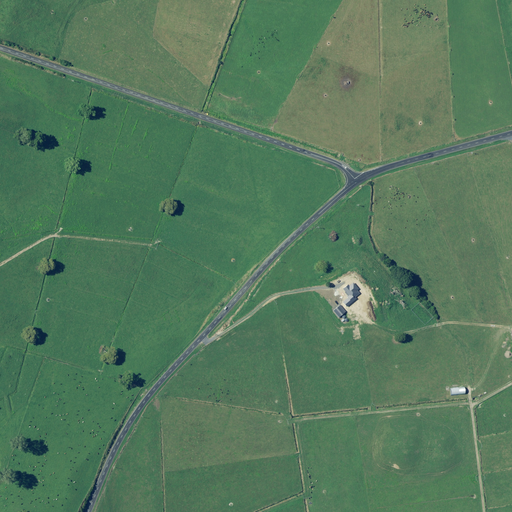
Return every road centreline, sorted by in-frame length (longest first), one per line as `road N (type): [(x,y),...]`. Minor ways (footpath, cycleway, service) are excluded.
road 1 (tertiary): [(356,181),(266,262),(143,401),(89,511)]
road 2 (unclassified): [(356,181),(337,163),(0,47)]
road 3 (tertiary): [(511,132),(356,181)]
